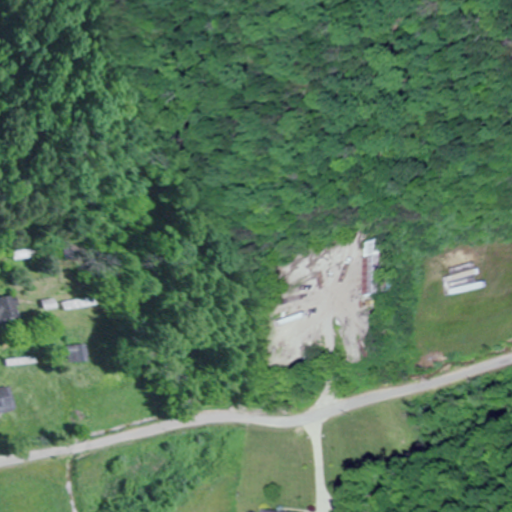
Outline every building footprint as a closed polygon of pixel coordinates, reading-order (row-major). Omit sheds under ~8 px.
[(348,242),(356,297),(386,293),(377,237),(348,242)] [(13,250),(13,259),(40,259),(40,250),(13,250)] [(0,319),(19,319),(18,298),(0,298),(0,319)] [(68,363),(89,363),(89,345),(68,345),(68,363)] [(8,383),(0,385),(0,413),(15,410),(8,383)]
